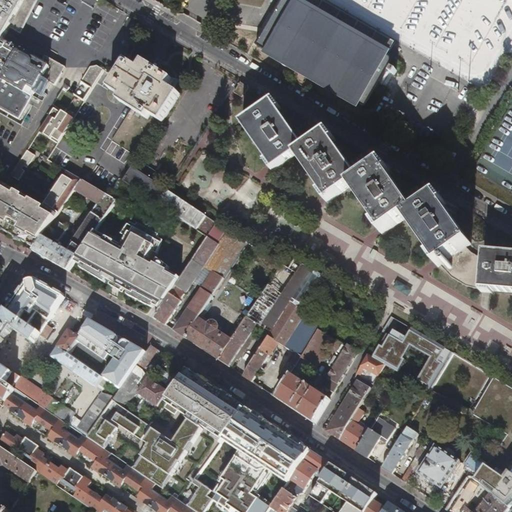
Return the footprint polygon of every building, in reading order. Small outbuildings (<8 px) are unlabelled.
[(35,0),(5,0),(0,9),(2,11),(0,14),(0,38),(3,40),(15,18),(17,19),(27,17),(29,13),(27,12),(29,7),(31,9),(35,0)] [(373,42),(318,10),(316,14),(291,0),(284,0),(258,46),(366,108),(394,59),(371,45),(373,42)] [(318,10),(373,42),(389,51),(394,43),(319,0),(301,0),(318,10)] [(0,38),(0,14),(2,11),(0,9),(0,109),(20,122),(33,97),(43,79),(50,67),(42,62),(3,40),(0,38)] [(46,57),(42,62),(50,67),(62,74),(66,68),(46,57)] [(141,67),(128,60),(116,78),(111,87),(124,95),(121,100),(126,103),(134,108),(107,151),(126,163),(139,142),(147,147),(181,93),(169,86),(174,79),(150,64),(145,61),(141,67)] [(50,67),(43,79),(55,86),(62,74),(50,67)] [(92,89),(104,71),(97,67),(90,68),(81,83),(92,89)] [(250,88),(242,83),(237,92),(245,97),(250,88)] [(274,172),(298,155),(307,149),(281,111),(283,109),(277,100),(267,107),(243,123),(270,161),(268,163),(270,166),(271,168),(274,172)] [(58,144),(74,119),(55,107),(48,118),(39,132),(58,144)] [(332,132),(307,149),(298,155),(324,193),(322,195),(325,198),(326,200),(329,204),(353,187),(362,181),(336,143),(335,143),(337,142),(338,141),(337,141),(332,132)] [(437,150),(423,142),(419,150),(432,157),(437,150)] [(27,168),(35,155),(27,151),(11,176),(19,181),(25,171),(21,169),(23,166),(27,168)] [(387,164),(362,181),(353,187),(379,225),(377,226),(380,230),(381,232),(384,236),(408,219),(417,213),(391,175),(393,173),(387,164)] [(154,181),(134,168),(130,174),(125,182),(145,195),(154,181)] [(45,238),(76,191),(83,180),(68,172),(62,181),(59,179),(55,185),(58,187),(54,192),(51,190),(47,196),(50,198),(43,210),(34,205),(35,203),(18,193),(17,196),(5,216),(4,215),(0,222),(0,228),(26,243),(28,240),(39,246),(45,238)] [(51,242),(45,238),(39,246),(35,253),(70,272),(76,263),(87,246),(94,237),(118,201),(83,180),(76,191),(99,204),(77,238),(79,239),(70,252),(58,246),(69,229),(62,225),(51,242)] [(171,192),(154,181),(145,195),(209,237),(218,224),(171,192)] [(5,216),(17,196),(4,189),(0,194),(0,222),(4,215),(5,216)] [(441,196),(417,213),(408,219),(434,256),(432,258),(434,261),(436,264),(438,267),(441,265),(467,247),(471,244),(445,206),(448,205),(441,196)] [(249,222),(241,217),(237,223),(245,228),(249,222)] [(87,246),(76,263),(83,267),(84,265),(105,276),(103,278),(115,284),(116,281),(127,287),(125,290),(136,296),(137,294),(163,308),(177,287),(180,282),(169,276),(172,270),(159,263),(158,265),(150,260),(162,238),(160,237),(163,232),(141,220),(138,226),(136,224),(124,246),(118,243),(119,241),(110,236),(107,241),(102,238),(100,240),(94,237),(87,246)] [(223,262),(232,268),(248,243),(218,224),(209,237),(182,279),(192,286),(201,291),(202,289),(203,290),(214,274),(216,273),(223,262)] [(481,292),(485,258),(476,255),(473,253),(467,247),(441,265),(452,277),(464,284),(481,292)] [(378,253),(373,250),(369,257),(374,260),(378,253)] [(485,258),(481,292),(486,292),(490,293),(493,293),(493,290),(511,292),(511,254),(485,252),(485,258)] [(331,280),(296,259),(293,263),(290,269),(283,264),(233,340),(232,342),(220,360),(230,367),(258,325),(262,327),(282,297),(292,303),(309,314),(331,280)] [(216,273),(225,279),(232,268),(223,262),(216,273)] [(225,279),(216,273),(214,274),(203,290),(202,289),(201,291),(175,331),(186,338),(199,318),(225,279)] [(187,293),(192,286),(182,279),(180,282),(177,287),(185,292),(187,293)] [(412,290),(397,282),(393,288),(409,297),(412,290)] [(185,292),(177,287),(163,308),(156,318),(167,325),(182,302),(181,301),(185,295),(185,292)] [(262,327),(273,333),(292,303),(282,297),(262,327)] [(291,364),(273,395),(278,399),(319,330),(321,327),(312,322),(315,317),(309,314),(292,303),(273,333),(245,377),(255,383),(257,380),(255,379),(278,343),(295,352),(288,363),(291,364)] [(58,317),(54,315),(47,325),(51,328),(58,317)] [(385,329),(447,365),(454,353),(392,317),(385,329)] [(53,329),(51,328),(47,325),(41,334),(25,323),(22,329),(6,318),(0,325),(0,377),(8,383),(28,396),(41,406),(67,424),(84,435),(88,437),(103,416),(116,397),(102,394),(83,421),(75,415),(76,413),(15,373),(14,373),(0,363),(0,350),(1,349),(2,348),(3,348),(7,342),(6,341),(14,329),(35,344),(41,336),(46,339),(53,329)] [(208,324),(199,318),(186,338),(215,357),(220,360),(232,342),(233,340),(219,331),(219,328),(219,327),(219,325),(217,322),(215,321),(214,321),(212,321),(209,322),(208,324)] [(233,369),(262,327),(258,325),(230,367),(233,369)] [(109,389),(112,383),(107,380),(70,354),(73,349),(80,339),(81,336),(76,333),(76,334),(70,330),(52,357),(102,391),(109,389)] [(329,349),(335,339),(327,335),(319,330),(278,399),(316,424),(331,400),(300,380),(307,369),(315,374),(318,368),(318,367),(329,349)] [(335,352),(340,342),(335,339),(329,349),(335,352)] [(438,380),(376,344),(369,355),(386,365),(395,370),(405,376),(414,381),(421,385),(431,391),(438,380)] [(359,353),(360,351),(349,345),(348,347),(359,353)] [(325,387),(335,393),(359,353),(348,347),(329,378),(330,379),(325,387)] [(374,384),(381,373),(386,365),(369,355),(357,374),(374,384)] [(175,443),(124,407),(115,420),(171,459),(155,484),(157,485),(166,491),(207,428),(226,441),(227,438),(248,409),(188,369),(182,381),(167,402),(192,418),(175,443)] [(405,376),(395,370),(390,379),(399,384),(401,381),(405,376)] [(411,387),(414,381),(405,376),(401,381),(411,387)] [(0,377),(0,404),(4,407),(6,404),(14,410),(12,412),(33,426),(37,420),(54,432),(49,438),(77,457),(82,451),(98,462),(94,469),(122,488),(126,482),(143,493),(138,499),(156,511),(196,511),(191,508),(173,496),(169,502),(153,491),(157,485),(155,484),(129,466),(124,472),(108,460),(112,454),(104,449),(88,437),(84,435),(80,441),(63,430),(67,424),(41,406),(38,411),(24,401),(28,396),(8,383),(0,377)] [(359,381),(328,431),(340,440),(356,415),(360,409),(372,389),(359,381)] [(505,434),(511,421),(511,398),(491,386),(473,415),(505,434)] [(248,409),(227,438),(244,450),(216,492),(219,494),(215,500),(233,511),(269,511),(272,508),(273,507),(257,495),(274,470),(290,481),(291,480),(312,450),(248,409)] [(365,412),(360,409),(356,415),(361,418),(365,412)] [(367,430),(362,427),(358,425),(360,422),(362,418),(361,418),(356,415),(340,440),(358,451),(371,430),(368,428),(367,430)] [(103,416),(88,437),(104,449),(119,427),(103,416)] [(396,429),(379,418),(377,420),(376,423),(371,430),(358,451),(369,459),(381,439),(387,443),(396,429)] [(413,431),(408,428),(384,468),(393,475),(414,441),(409,438),(413,431)] [(75,498),(95,511),(106,511),(133,511),(110,495),(105,501),(89,490),(93,484),(73,470),(71,473),(63,468),(61,471),(44,459),(46,456),(39,451),(41,448),(28,439),(26,442),(19,437),(17,440),(8,434),(0,445),(0,446),(14,456),(18,451),(34,462),(30,467),(37,472),(58,486),(62,481),(78,493),(75,498)] [(0,466),(5,466),(30,482),(37,472),(30,467),(14,456),(0,446),(0,511),(10,511),(13,508),(1,510),(1,511),(0,510),(0,466)] [(406,477),(404,481),(407,483),(428,450),(422,446),(417,455),(417,457),(418,457),(407,477),(406,477)] [(461,462),(436,446),(419,473),(443,489),(461,462)] [(316,476),(323,480),(333,464),(312,450),(291,480),(298,485),(293,493),(300,495),(303,494),(316,476)] [(465,470),(478,478),(487,465),(474,456),(465,470)] [(491,493),(510,510),(511,508),(511,470),(509,475),(490,461),(487,465),(478,478),(476,482),(482,486),(486,489),(491,493)] [(311,497),(324,505),(335,488),(352,499),(343,511),(368,511),(376,501),(379,495),(333,464),(323,480),(311,497)] [(216,492),(198,480),(195,484),(202,489),(191,508),(196,511),(207,511),(215,500),(219,494),(216,492)] [(471,481),(451,511),(465,511),(469,507),(477,493),(482,486),(476,482),(474,480),(471,481)] [(482,496),(486,489),(482,486),(477,493),(482,496)] [(288,511),(298,498),(285,489),(273,507),(272,508),(277,511),(288,511)] [(476,511),(475,511),(469,507),(465,511),(508,511),(510,510),(491,493),(483,504),(481,502),(479,505),(481,507),(476,511)] [(368,511),(384,511),(387,509),(376,501),(368,511)] [(400,511),(402,510),(391,502),(387,509),(384,511),(400,511)]
